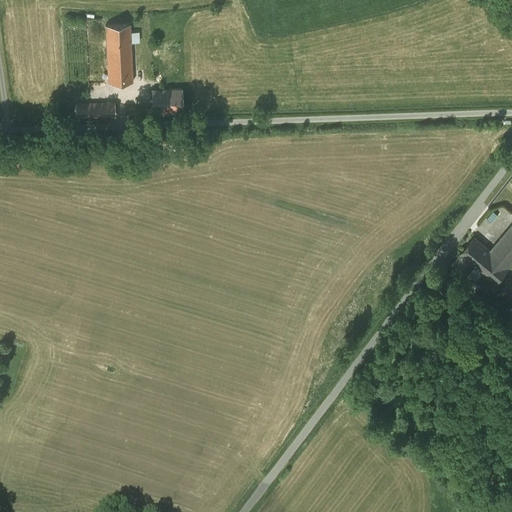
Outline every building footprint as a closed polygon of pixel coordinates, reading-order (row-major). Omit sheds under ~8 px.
[(130,24),(106,25),(108,82),(132,81),(130,24)] [(182,88),(152,89),(153,108),(153,114),(183,113),(182,88)] [(115,102),(76,103),(76,117),(115,115),(115,102)] [(99,143),(80,142),(79,158),(97,159),(99,143)] [(511,225),(491,251),(511,268),(511,225)] [(476,267),(490,250),(475,237),(453,263),(465,274),(466,274),(474,265),(476,267)] [(511,268),(491,251),(490,250),(476,267),(482,272),(511,296),(511,268)] [(476,267),(474,265),(466,274),(465,274),(461,279),(474,291),(479,285),(474,281),(482,272),(476,267)]
